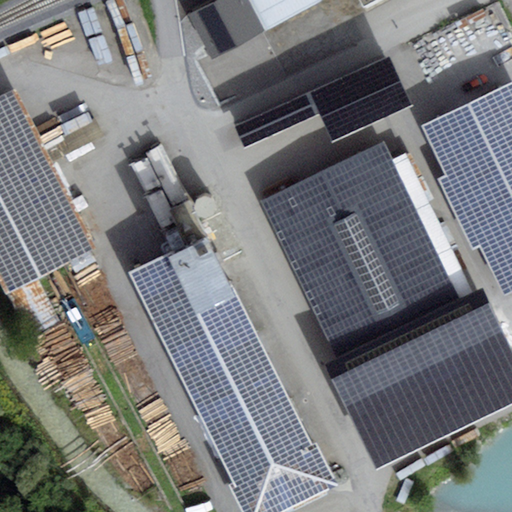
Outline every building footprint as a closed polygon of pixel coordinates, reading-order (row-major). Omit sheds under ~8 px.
[(203,0),(187,9),(214,57),(314,0),(203,0)] [(511,79),(424,122),(504,289),(511,285),(511,79)] [(15,86),(0,92),(0,279),(22,325),(54,309),(36,271),(92,244),(15,86)] [(386,139),(260,200),(379,458),(511,394),(511,338),(484,276),(459,289),(386,139)] [(173,249),(129,270),(247,511),(275,511),(333,484),(170,148),(132,166),(173,249)] [(473,279),(487,273),(458,211),(445,217),(473,279)]
